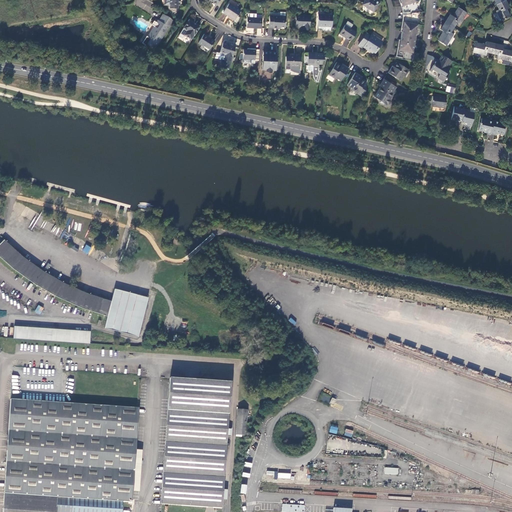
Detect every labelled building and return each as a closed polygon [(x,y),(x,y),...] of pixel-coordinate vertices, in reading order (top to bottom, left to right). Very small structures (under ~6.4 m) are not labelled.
[(365,0),(363,4),(373,12),(379,3),(375,1),(376,0),(375,0),(365,0)] [(510,8),(505,0),(504,0),(496,5),(498,9),(495,11),(497,13),(494,15),(498,22),(501,21),(510,16),(507,9),(510,8)] [(416,1),(404,6),(404,15),(405,22),(418,24),(419,25),(418,12),(417,1),(416,1)] [(240,11),(228,4),(223,12),(229,16),(229,17),(234,20),(237,16),(240,11)] [(460,25),(467,13),(458,7),(453,16),(450,14),(445,22),(454,28),(457,23),(460,25)] [(145,48),(152,53),(169,27),(170,27),(174,21),(163,14),(159,20),(158,20),(156,22),(154,21),(152,24),(154,26),(147,36),(142,42),(145,44),(144,46),(145,47),(145,48)] [(332,15),(318,14),(317,27),(332,27),(332,15)] [(280,17),(269,16),(269,27),(273,27),(273,28),(278,28),(278,27),(285,27),(286,17),(280,17)] [(310,16),(296,16),(296,26),(303,27),(304,29),(309,29),(310,16)] [(248,17),(247,17),(247,27),(262,28),(262,18),(256,18),(248,17)] [(200,27),(189,20),(183,29),(187,31),(184,35),(191,40),(200,27)] [(418,24),(405,22),(404,22),(399,50),(400,50),(399,57),(413,59),(414,52),(413,52),(415,38),(418,24)] [(451,33),(454,28),(445,22),(440,29),(443,31),(437,40),(446,46),(454,34),(451,33)] [(350,29),(345,25),(339,34),(346,39),(347,37),(351,40),(356,33),(350,29)] [(214,41),(204,34),(198,44),(202,46),(202,45),(209,50),(214,41)] [(382,42),(371,35),(370,36),(366,34),(358,46),(363,49),(365,46),(370,50),(369,51),(374,54),(382,42)] [(487,52),(492,54),(494,45),(485,42),(485,46),(474,43),(472,52),(486,55),(487,52)] [(227,44),(222,43),(220,52),(226,54),(224,61),(221,60),(219,66),(222,67),(222,68),(228,69),(232,56),(235,46),(235,45),(227,43),(227,44)] [(503,47),(494,45),(492,54),(497,55),(497,58),(510,61),(511,52),(502,50),(503,47)] [(247,50),(243,50),(242,63),(251,64),(251,60),(255,60),(255,50),(255,49),(251,49),(251,50),(247,50)] [(219,54),(216,53),(216,54),(215,58),(221,60),(224,61),(226,54),(220,52),(219,54)] [(277,53),(263,52),(262,69),(276,70),(277,53)] [(324,54),(308,53),(308,57),(304,57),(304,63),(308,63),(307,70),(312,71),(312,73),(312,74),(312,75),(313,78),(313,79),(314,80),(315,80),(316,80),(316,82),(318,82),(321,71),(318,71),(319,65),(322,65),(323,60),(324,60),(324,54)] [(300,66),(301,54),(296,54),(296,56),(289,56),(289,57),(289,66),(300,66)] [(450,65),(452,61),(442,55),(437,63),(435,62),(430,71),(431,72),(433,70),(440,75),(437,78),(439,79),(443,81),(442,83),(443,84),(449,73),(448,72),(450,68),(449,67),(450,65)] [(289,66),(289,57),(286,57),(285,69),(290,69),(290,70),(293,71),(296,72),(300,72),(300,66),(289,66)] [(341,81),(349,68),(342,64),(341,65),(336,62),(329,73),(341,81)] [(408,69),(397,62),(394,66),(392,66),(388,73),(400,81),(408,69)] [(355,72),(347,85),(358,92),(360,90),(364,93),(366,85),(364,84),(366,81),(361,78),(362,77),(355,72)] [(396,87),(384,79),(379,86),(380,87),(377,91),(378,92),(378,93),(376,93),(374,97),(379,100),(379,102),(383,104),(385,104),(386,105),(389,104),(390,102),(390,99),(389,98),(396,87)] [(444,108),(446,97),(439,96),(439,97),(432,96),(431,106),(432,107),(432,110),(443,112),(443,108),(444,108)] [(471,126),(474,113),(470,112),(469,112),(464,111),(464,109),(458,108),(459,107),(454,106),(451,120),(455,121),(456,119),(461,120),(461,122),(466,123),(467,123),(467,125),(471,126)] [(486,133),(491,134),(494,121),(482,118),(481,122),(480,122),(478,132),(482,133),(482,132),(485,132),(486,132),(486,133)] [(500,121),(494,120),(494,121),(491,134),(496,135),(496,133),(497,134),(499,134),(499,135),(503,136),(505,127),(505,123),(503,122),(502,120),(500,121)] [(104,327),(137,336),(148,297),(115,288),(111,300),(88,292),(65,282),(44,270),(23,256),(4,239),(0,243),(0,256),(13,268),(34,283),(40,286),(56,295),(59,297),(82,307),(107,315),(104,327)] [(82,251),(87,254),(91,247),(86,244),(82,251)] [(38,305),(34,312),(40,315),(44,308),(38,305)] [(90,331),(14,325),(13,337),(90,343),(90,331)] [(161,504),(162,504),(206,507),(222,508),(223,499),(226,499),(227,491),(223,491),(231,383),(170,378),(161,504)] [(132,503),(133,491),(136,449),(139,408),(137,408),(11,399),(2,511),(121,511),(122,502),(132,503)] [(236,435),(246,436),(246,434),(247,434),(247,432),(249,432),(250,424),(246,423),(247,410),(237,410),(236,435)] [(344,435),(352,437),(353,431),(346,429),(344,435)] [(136,449),(133,491),(136,491),(139,491),(142,449),(136,449)]
